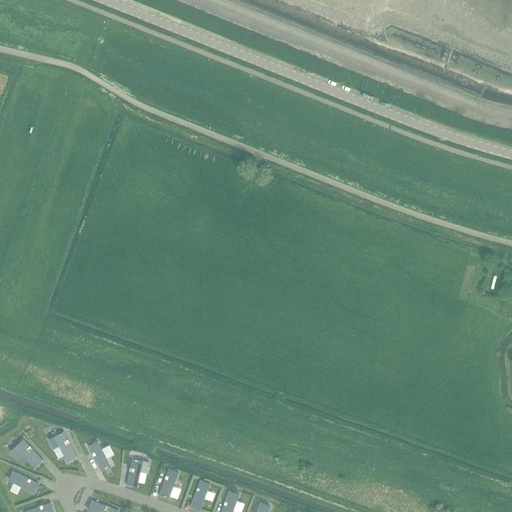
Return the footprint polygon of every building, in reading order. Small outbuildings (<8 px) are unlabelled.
[(49,439),(48,439),(53,449),(54,449),(54,448),(59,445),(64,455),(67,461),(76,456),(76,457),(77,457),(70,443),(70,442),(69,442),(68,440),(69,439),(68,438),(68,439),(64,431),(63,431),(63,432),(62,433),(62,432),(58,434),(58,435),(49,439)] [(12,452),(20,461),(20,460),(24,456),(36,469),(43,462),(44,462),(34,451),(35,450),(34,450),(32,448),(31,447),(25,440),(24,441),(25,441),(16,449),(14,451),(13,452),(12,452)] [(89,445),(88,446),(92,453),(92,454),(92,453),(93,455),(93,456),(94,456),(102,471),(102,470),(105,468),(105,469),(108,467),(110,465),(106,458),(101,449),(97,441),(89,446),(89,445)] [(129,471),(126,484),(127,484),(137,486),(138,482),(140,471),(146,472),(146,473),(147,473),(149,462),(149,461),(149,462),(138,460),(135,459),(133,459),(133,458),(132,458),(130,467),(129,468),(130,468),(130,470),(129,470),(129,471)] [(169,468),(159,494),(159,495),(159,494),(163,495),(163,496),(166,497),(166,496),(169,497),(178,472),(169,468)] [(13,472),(9,479),(20,485),(19,485),(33,492),(34,493),(34,492),(38,484),(39,483),(13,472)] [(196,490),(190,507),(191,507),(191,506),(194,507),(197,508),(199,509),(202,503),(203,500),(203,498),(204,499),(204,498),(207,490),(210,483),(209,483),(201,480),(200,480),(197,487),(197,488),(197,490),(196,489),(196,490)] [(224,505),(220,511),(232,511),(233,510),(236,500),(239,494),(230,491),(230,490),(229,490),(225,501),(224,502),(225,502),(224,504),(223,504),(224,505)] [(92,500),(88,510),(93,511),(116,511),(117,510),(118,511),(118,510),(110,507),(110,506),(109,506),(109,507),(107,506),(107,505),(106,505),(91,499),(91,500),(92,500)] [(260,501),(256,511),(267,511),(270,505),(269,505),(260,502),(261,501),(260,501)] [(50,502),(23,511),(24,511),(52,511),(53,511),(50,503),(51,503),(50,502)]
